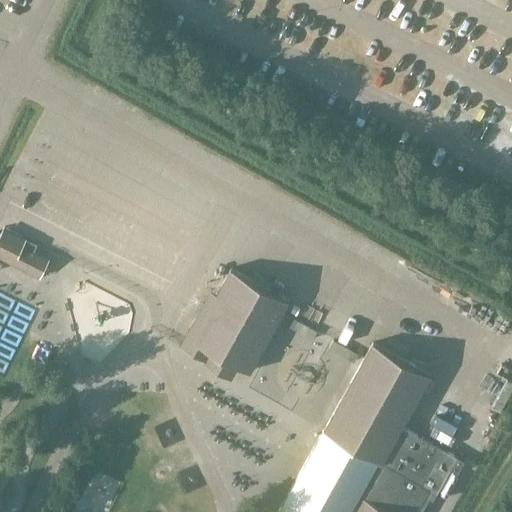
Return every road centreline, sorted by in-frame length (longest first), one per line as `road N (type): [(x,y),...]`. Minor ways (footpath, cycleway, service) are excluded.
road 1 (unknown): [(63,100),(32,167),(209,263)]
road 2 (unknown): [(0,206),(171,295),(192,291),(209,263)]
